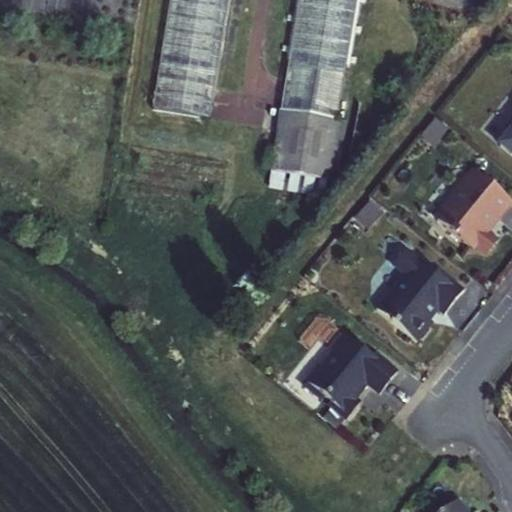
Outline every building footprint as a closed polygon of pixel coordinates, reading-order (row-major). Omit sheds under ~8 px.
[(232,0),(173,0),(157,126),(214,134),(232,0)] [(336,194),(344,133),(342,133),(360,0),(302,0),(277,186),(336,194)] [(441,230),(474,256),(477,253),(489,262),(500,248),(489,239),(499,225),(503,228),(511,217),(511,207),(481,182),(476,188),(472,185),(458,201),(462,205),(441,230)] [(336,194),(277,186),(275,200),(334,209),(336,194)] [(380,318),(420,350),(436,331),(433,328),(441,319),(448,324),(467,300),(444,282),(442,285),(423,269),(422,270),(408,259),(397,273),(410,284),(397,301),(395,300),(380,318)] [(323,374),(307,394),(322,406),(329,405),(334,410),(332,413),(350,428),(364,411),(357,405),(369,391),(383,404),(401,381),(378,362),(375,365),(348,343),(335,358),(338,361),(326,376),(323,374)]
